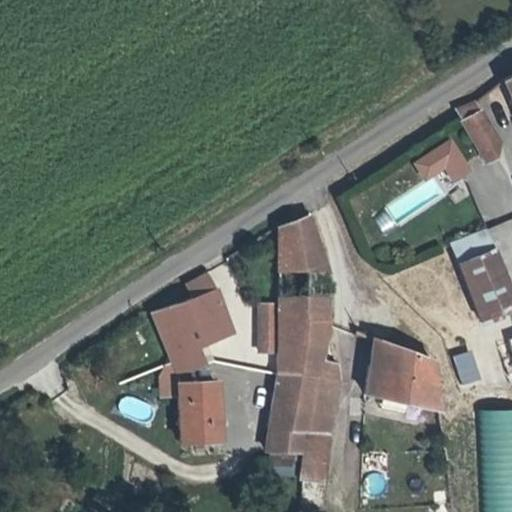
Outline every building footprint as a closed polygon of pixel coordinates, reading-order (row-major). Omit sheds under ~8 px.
[(511,66),(499,75),(511,104),(511,66)] [(454,104),(478,145),(497,134),(473,92),(454,104)] [(446,168),(454,182),(472,172),(453,136),(411,160),(423,181),(446,168)] [(274,216),(277,238),(312,227),(302,199),(274,216)] [(326,260),(312,227),(277,238),(279,318),(326,321),(326,260)] [(485,236),(448,247),(472,328),(509,316),(485,236)] [(202,260),(185,271),(190,285),(208,279),(202,260)] [(162,354),(162,355),(170,352),(192,344),(213,336),(203,307),(216,302),(208,279),(190,285),(185,271),(169,283),(173,299),(146,309),(162,354)] [(256,295),(250,344),(266,346),(272,297),(256,295)] [(203,307),(213,336),(226,331),(216,302),(203,307)] [(324,357),(326,321),(279,318),(273,368),(313,373),(320,373),(315,429),(335,431),(342,373),(340,359),(324,357)] [(433,323),(394,324),(396,350),(361,350),(363,379),(380,379),(380,390),(405,391),(405,380),(439,381),(433,323)] [(396,350),(394,324),(359,325),(361,350),(396,350)] [(511,405),(511,342),(496,346),(509,406),(511,405)] [(197,365),(192,344),(170,352),(174,374),(197,365)] [(460,384),(481,378),(473,349),(452,355),(460,384)] [(170,352),(162,355),(159,372),(167,403),(179,400),(177,391),(175,381),(174,374),(170,352)] [(273,368),(269,406),(309,410),(313,373),(273,368)] [(214,373),(175,381),(177,391),(179,400),(186,438),(223,431),(214,373)] [(269,406),(267,424),(307,427),(309,410),(269,406)] [(305,451),(307,427),(267,424),(264,445),(305,451)] [(302,482),(298,511),(318,511),(322,484),(302,482)]
